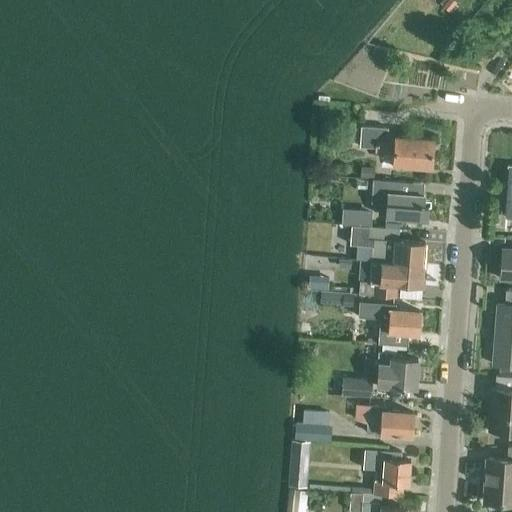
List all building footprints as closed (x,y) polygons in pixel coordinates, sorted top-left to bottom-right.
[(359,145),(375,146),(375,151),(392,152),(391,164),(394,164),(394,169),(410,170),(411,165),(430,166),(432,139),(394,136),(394,138),(386,138),(387,126),(360,124),(359,145)] [(387,217),(427,220),(429,205),(424,205),(425,195),(400,193),(401,181),(373,179),(371,203),(388,204),(387,217)] [(350,227),(349,244),(372,246),(371,261),(372,261),(392,262),(424,265),(426,243),(399,241),(400,229),(350,227)] [(511,248),(503,248),(501,276),(511,276),(511,248)] [(359,280),(358,293),(397,296),(397,285),(422,287),(424,265),(392,262),(372,261),(370,281),(359,280)] [(314,285),(332,283),(331,270),(313,272),(314,285)] [(511,289),(508,289),(507,304),(497,304),(493,364),(511,365),(511,289)] [(361,302),(360,315),(380,317),(378,343),(407,345),(407,332),(419,333),(421,311),(395,309),(395,305),(361,302)] [(389,386),(415,388),(417,358),(392,356),(392,352),(377,350),(376,363),(378,363),(376,384),(389,385),(389,386)] [(511,375),(496,375),(495,388),(492,387),(488,431),(511,432),(511,375)] [(341,393),(371,396),(372,379),(342,377),(341,393)] [(366,431),(412,434),(414,412),(387,411),(387,407),(367,406),(366,431)] [(296,440),(331,441),(332,425),(296,424),(296,440)] [(511,445),(507,446),(506,459),(486,457),(483,501),(511,502),(511,445)] [(383,466),(382,480),(374,480),(373,492),(402,494),(403,483),(409,483),(411,459),(384,457),(385,455),(365,454),(364,464),(383,466)] [(350,511),(361,511),(366,511),(406,511),(407,508),(380,506),(381,494),(364,493),(365,488),(352,487),(350,511)] [(294,511),(296,496),(310,497),(311,491),(289,489),(286,511),(294,511)] [(426,511),(427,503),(413,503),(413,511),(426,511)]
